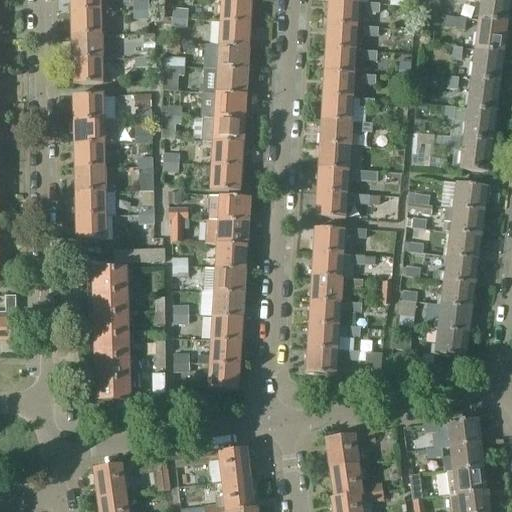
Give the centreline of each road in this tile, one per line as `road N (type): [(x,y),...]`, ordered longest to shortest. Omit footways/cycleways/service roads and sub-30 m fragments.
road 1 (residential): [(279,423),(268,384),(293,0)]
road 2 (residential): [(51,405),(39,0)]
road 3 (residential): [(279,423),(508,389)]
road 4 (residential): [(59,452),(279,423)]
